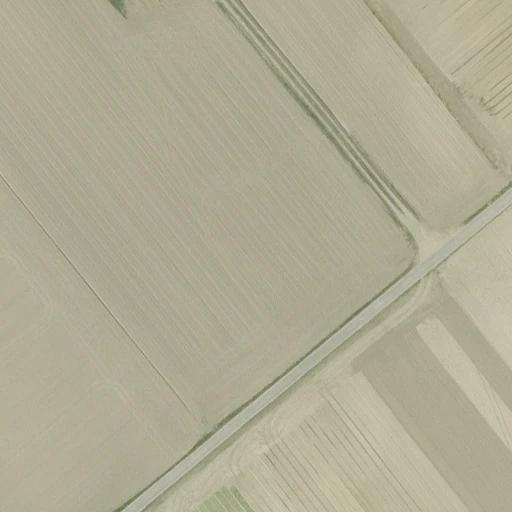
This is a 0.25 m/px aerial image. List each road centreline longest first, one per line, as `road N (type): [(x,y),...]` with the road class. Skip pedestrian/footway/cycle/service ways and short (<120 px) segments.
road 1 (track): [(511,195),(130,511)]
road 2 (track): [(437,257),(223,0)]
